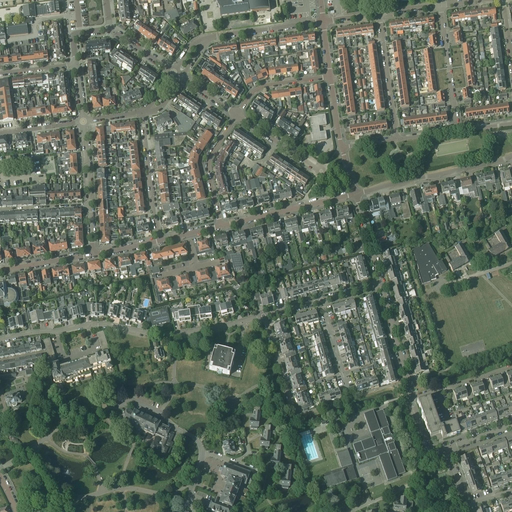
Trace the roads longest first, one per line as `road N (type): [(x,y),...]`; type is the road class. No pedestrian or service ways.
road 1 (residential): [(0,340),(96,325),(186,333),(264,317)]
road 2 (residential): [(0,469),(58,429),(132,401),(160,413)]
road 3 (residential): [(355,194),(511,156)]
road 4 (residential): [(220,225),(355,194)]
road 5 (residential): [(156,240),(142,112)]
road 6 (residential): [(457,131),(439,5)]
road 7 (residential): [(396,139),(379,14)]
road 8 (residential): [(203,41),(324,22)]
road 9 (residential): [(220,225),(207,160),(236,114)]
road 10 (residential): [(409,401),(380,284)]
